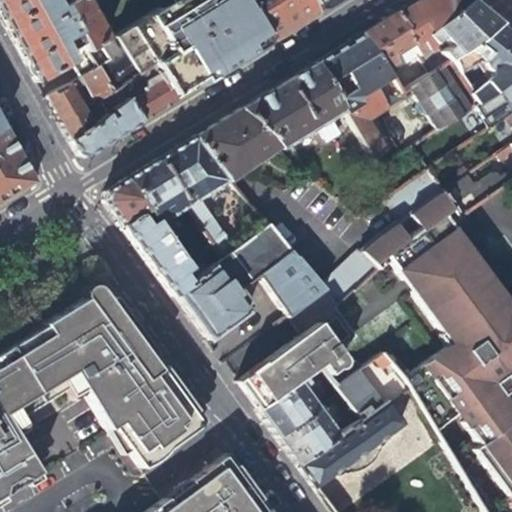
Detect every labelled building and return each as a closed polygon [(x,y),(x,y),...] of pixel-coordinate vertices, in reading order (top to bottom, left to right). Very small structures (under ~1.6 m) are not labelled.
[(0,0),(0,22),(2,26),(14,46),(34,83),(104,37),(82,0),(0,0)] [(194,0),(160,0),(104,37),(34,83),(38,91),(42,98),(65,85),(94,68),(109,92),(150,66),(172,101),(235,63),(194,0)] [(239,0),(245,9),(247,8),(268,43),(281,34),(306,19),(315,14),(305,0),(239,0)] [(329,5),(337,0),(305,0),(315,14),(329,5)] [(418,56),(433,45),(428,37),(469,1),(467,0),(413,0),(392,13),(402,28),(401,29),(409,43),(418,56)] [(440,55),(445,62),(463,50),(496,24),(480,11),(469,1),(428,37),(433,45),(442,39),(448,49),(440,55)] [(382,70),(392,63),(398,71),(419,57),(418,56),(409,43),(401,29),(402,28),(392,13),(379,21),(357,34),(382,70)] [(511,36),(496,24),(463,50),(445,62),(436,68),(465,110),(511,78),(511,36)] [(382,106),(399,94),(382,70),(357,34),(341,44),(311,63),(343,115),(375,171),(388,162),(364,122),(385,109),(382,106)] [(314,132),(343,115),(311,63),(298,70),(281,81),(314,132)] [(109,92),(116,105),(123,100),(138,122),(161,108),(172,101),(150,66),(109,92)] [(109,110),(116,105),(109,92),(94,68),(65,85),(42,98),(48,108),(52,117),(56,123),(57,125),(66,141),(89,124),(104,114),(109,110)] [(510,113),(511,111),(511,78),(465,110),(453,118),(459,126),(497,99),(510,113)] [(282,151),(314,132),(281,81),(263,92),(237,108),(278,147),(282,151)] [(407,88),(399,94),(382,106),(385,109),(411,146),(435,130),(407,88)] [(109,121),(104,114),(89,124),(66,141),(72,152),(74,155),(81,157),(111,139),(138,122),(123,100),(116,105),(109,110),(114,116),(109,121)] [(226,180),(278,147),(237,108),(221,117),(207,126),(192,135),(226,180)] [(109,110),(104,114),(109,121),(114,116),(109,110)] [(511,126),(500,135),(508,146),(511,142),(511,126)] [(0,202),(23,188),(32,182),(18,156),(3,129),(0,130),(0,202)] [(198,198),(226,180),(192,135),(179,143),(154,158),(185,206),(219,259),(232,249),(198,198)] [(511,152),(511,142),(508,146),(487,160),(491,166),(503,158),(503,157),(511,151),(511,152)] [(447,156),(426,170),(441,192),(462,177),(447,156)] [(166,218),(185,206),(154,158),(141,166),(124,177),(144,209),(167,245),(176,239),(176,233),(166,218)] [(381,201),(395,223),(441,192),(426,170),(381,201)] [(464,176),(462,177),(441,192),(451,208),(457,216),(511,177),(511,175),(508,171),(497,178),(490,175),(476,185),(470,185),(464,176)] [(119,225),(144,209),(124,177),(116,182),(104,189),(100,199),(110,213),(119,225)] [(395,223),(360,247),(369,261),(380,253),(385,258),(399,278),(412,269),(441,247),(459,234),(444,213),(451,208),(441,192),(395,223)] [(167,245),(144,209),(119,225),(128,239),(144,261),(167,245)] [(200,337),(209,349),(217,343),(211,336),(253,304),(248,300),(251,298),(242,287),(252,280),(257,276),(280,309),(269,318),(274,325),(285,316),(319,290),(317,286),(265,224),(232,249),(219,259),(190,280),(172,294),(180,306),(202,336),(200,337)] [(412,269),(399,278),(404,284),(409,290),(468,246),(464,241),(459,234),(441,247),(412,269)] [(190,280),(167,245),(144,261),(156,277),(170,295),(172,294),(190,280)] [(403,384),(399,387),(414,411),(426,430),(441,454),(457,442),(511,409),(511,386),(511,385),(511,302),(510,303),(468,246),(409,290),(448,343),(399,379),(403,384)] [(353,251),(317,286),(319,290),(333,306),(373,267),(369,261),(360,247),(354,251),(353,251)] [(380,253),(369,261),(373,267),(385,258),(380,253)] [(82,393),(105,429),(108,427),(138,467),(141,466),(153,461),(163,453),(164,449),(197,424),(188,411),(156,367),(154,368),(111,307),(97,288),(37,325),(0,347),(0,502),(5,499),(0,494),(23,480),(26,486),(39,478),(36,473),(11,433),(23,426),(18,416),(62,388),(68,397),(80,389),(82,393)] [(333,306),(319,290),(285,316),(289,322),(298,321),(308,312),(314,320),(325,317),(335,310),(333,307),(333,306)] [(295,338),(283,346),(287,352),(299,344),(295,338)] [(243,396),(254,412),(295,382),(315,367),(332,387),(353,371),(356,368),(351,362),(337,361),(325,344),(318,350),(315,346),(309,345),(299,344),(287,352),(283,346),(233,383),(240,392),(243,396)] [(356,368),(353,371),(379,403),(399,387),(403,384),(399,379),(376,353),(356,368)] [(379,403),(353,371),(332,387),(336,392),(357,418),(342,429),(334,435),(293,465),(310,488),(336,469),(340,474),(351,472),(359,469),(367,463),(373,455),(377,445),(373,441),(414,411),(399,387),(379,403)] [(315,408),(295,382),(254,412),(265,426),(274,439),(315,408)] [(322,403),(315,408),(334,435),(342,429),(322,403)] [(334,435),(315,408),(274,439),(284,453),(293,465),(334,435)] [(511,511),(511,409),(457,442),(441,454),(477,511),(511,511)] [(266,511),(263,508),(260,510),(220,455),(186,480),(186,482),(165,498),(162,498),(159,499),(141,511),(266,511)]
